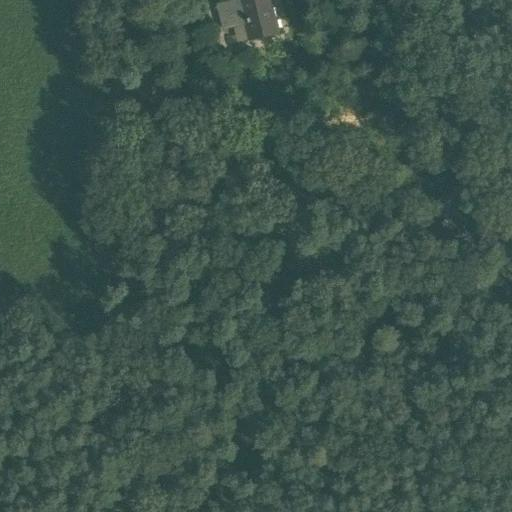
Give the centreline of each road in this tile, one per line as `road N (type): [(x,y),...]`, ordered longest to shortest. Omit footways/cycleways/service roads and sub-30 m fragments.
road 1 (track): [(0,320),(511,384)]
road 2 (track): [(280,355),(277,253),(297,140)]
